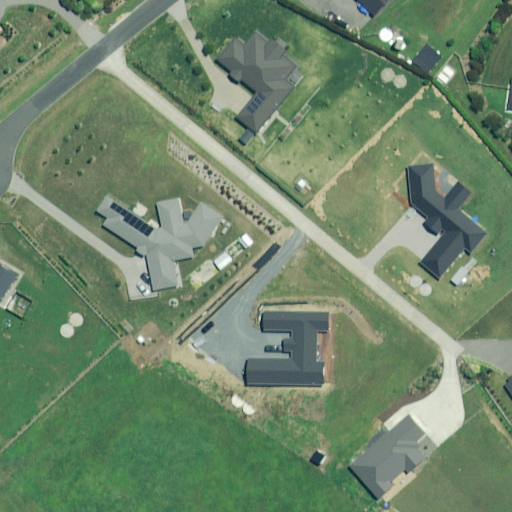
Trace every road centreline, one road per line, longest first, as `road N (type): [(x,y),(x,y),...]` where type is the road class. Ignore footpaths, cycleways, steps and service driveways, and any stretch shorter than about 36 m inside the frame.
road 1 (unknown): [(103,48),(455,349)]
road 2 (residential): [(162,0),(0,145)]
